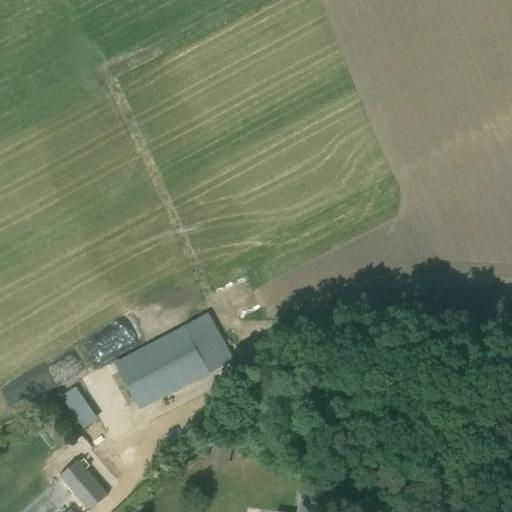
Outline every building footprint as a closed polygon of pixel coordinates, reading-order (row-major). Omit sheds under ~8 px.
[(208,375),(184,328),(114,364),(115,365),(139,411),(208,375)] [(80,386),(64,396),(85,428),(101,418),(80,386)] [(228,469),(234,442),(216,438),(209,464),(228,469)] [(79,463),(61,479),(87,511),(89,511),(107,496),(79,463)] [(319,511),(322,494),(301,491),(297,511),(282,511),(275,511),(319,511)]
